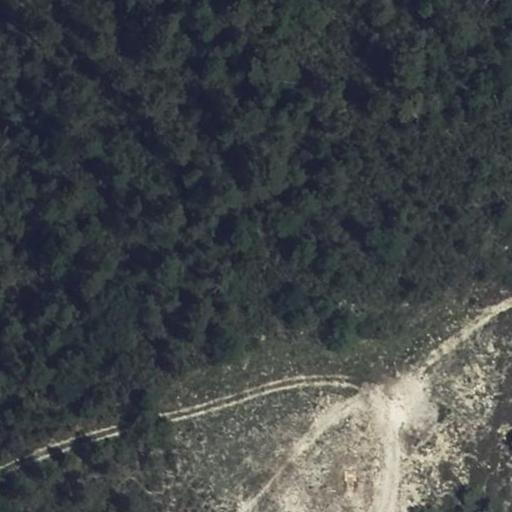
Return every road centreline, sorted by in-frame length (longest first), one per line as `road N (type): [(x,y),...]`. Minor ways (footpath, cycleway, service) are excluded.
road 1 (track): [(374,394),(335,383),(277,389),(73,444),(0,473)]
road 2 (track): [(385,511),(394,467),(391,421),(374,394)]
